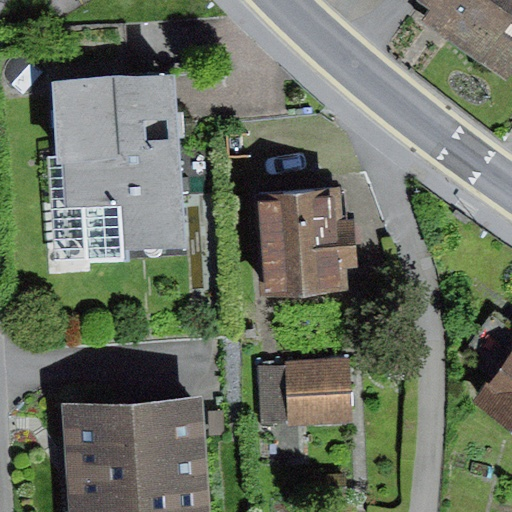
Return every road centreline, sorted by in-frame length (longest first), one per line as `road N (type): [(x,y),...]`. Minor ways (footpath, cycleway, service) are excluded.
road 1 (residential): [(399,113),(390,160),(432,256),(438,384),(423,511)]
road 2 (residential): [(277,0),(399,113)]
road 3 (residential): [(399,113),(511,197)]
